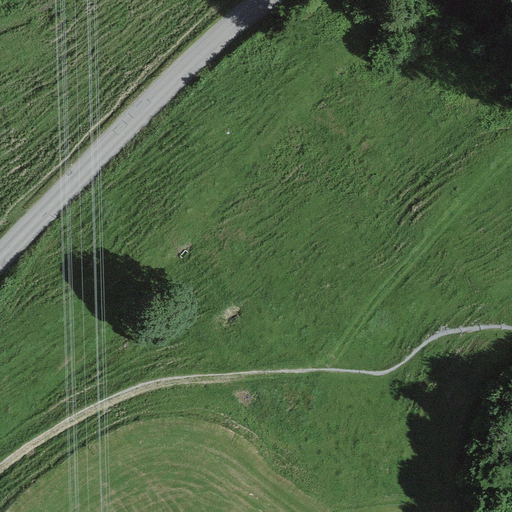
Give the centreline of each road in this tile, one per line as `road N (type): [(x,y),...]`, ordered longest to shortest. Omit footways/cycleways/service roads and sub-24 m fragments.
road 1 (residential): [(0,257),(132,118),(263,0)]
road 2 (track): [(0,468),(124,393),(236,376)]
